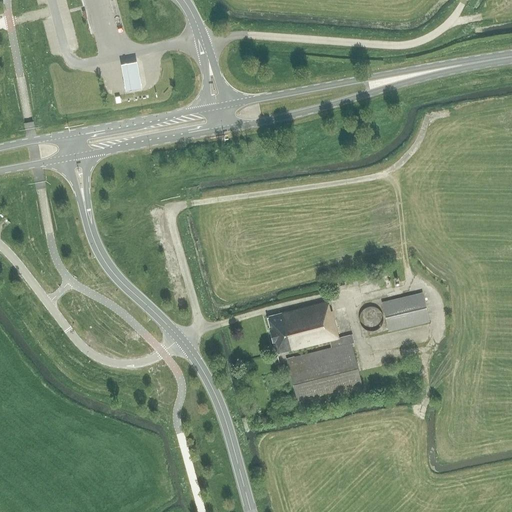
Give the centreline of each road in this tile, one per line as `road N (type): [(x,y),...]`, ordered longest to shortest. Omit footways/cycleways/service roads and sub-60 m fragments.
road 1 (track): [(186,204),(382,174),(406,157),(432,116),(445,113)]
road 2 (primary): [(222,130),(453,67)]
road 3 (primary): [(453,67),(228,105)]
road 4 (secondary): [(251,511),(224,417),(180,339)]
road 5 (track): [(422,284),(438,328),(422,332),(359,347),(348,302)]
road 6 (secondary): [(180,339),(107,264),(84,202)]
road 7 (track): [(509,445),(478,424),(478,346),(423,347)]
road 8 (unclassified): [(180,339),(142,362),(108,362),(87,351),(48,304)]
road 9 (primary): [(207,108),(68,134)]
road 10 (primary): [(84,155),(222,130)]
